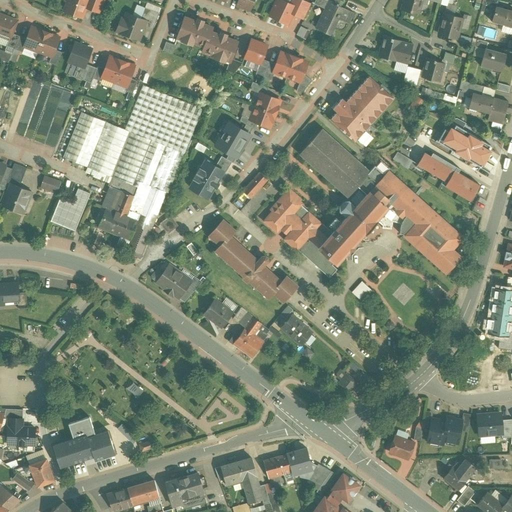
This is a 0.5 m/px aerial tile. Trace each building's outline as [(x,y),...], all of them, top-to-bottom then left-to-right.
[(64,0),(60,13),(83,21),(86,11),(98,15),(104,0),(64,0)] [(230,0),(234,1),(232,6),(247,11),(251,0),(230,0)] [(292,0),(291,4),(282,0),(271,0),(265,16),(286,25),(290,18),(303,24),(311,5),(300,0),(292,0)] [(314,0),(312,7),(320,10),(311,32),(331,40),(338,22),(349,26),(353,12),(324,0),(314,0)] [(420,0),(402,0),(400,11),(416,16),(420,0)] [(511,11),(491,7),(485,24),(511,31),(511,11)] [(148,20),(123,11),(115,36),(139,45),(148,20)] [(463,16),(441,11),(434,35),(456,42),(463,16)] [(18,20),(0,13),(0,37),(10,41),(18,20)] [(208,26),(181,16),(173,39),(200,49),(207,30),(208,26)] [(43,29),(28,24),(19,47),(34,54),(43,29)] [(305,39),(309,31),(298,26),(295,35),(305,39)] [(44,30),(35,54),(49,60),(59,36),(44,30)] [(200,49),(198,52),(229,64),(237,41),(207,30),(200,49)] [(398,38),(382,35),(375,58),(407,68),(413,49),(397,46),(398,38)] [(267,45),(247,38),(240,59),(261,66),(267,45)] [(161,51),(171,54),(173,45),(164,42),(161,51)] [(64,63),(76,67),(72,78),(89,86),(96,69),(86,65),(92,50),(72,43),(64,63)] [(505,53),(482,46),(475,68),(499,75),(505,53)] [(291,55),(276,51),(267,75),(282,79),(291,55)] [(120,60),(107,55),(98,79),(111,84),(120,60)] [(307,61),(291,56),(283,79),(299,85),(307,61)] [(444,61),(424,57),(419,80),(438,85),(444,61)] [(134,65),(120,60),(111,84),(125,89),(134,65)] [(245,62),(243,67),(254,70),(256,65),(245,62)] [(391,100),(367,78),(342,105),(338,102),(330,111),(333,114),(327,120),(352,143),(391,100)] [(507,93),(509,86),(496,82),(494,89),(507,93)] [(124,130),(80,112),(60,159),(134,189),(137,184),(167,195),(201,110),(142,86),(124,130)] [(282,101),(257,92),(251,108),(276,116),(282,101)] [(507,103),(467,93),(462,111),(484,116),(483,124),(501,128),(507,103)] [(276,117),(250,108),(245,123),(271,132),(276,117)] [(344,196),(367,171),(320,131),(298,156),(344,196)] [(492,147),(459,136),(453,152),(468,157),(466,163),(485,169),(492,147)] [(194,149),(202,152),(204,147),(196,144),(194,149)] [(202,159),(185,190),(207,203),(226,172),(202,159)] [(431,184),(439,171),(430,166),(422,179),(431,184)] [(461,239),(385,171),(330,232),(315,249),(333,265),(389,203),(414,225),(401,239),(442,275),(458,257),(451,250),(461,239)] [(60,181),(44,175),(40,187),(56,193),(60,181)] [(265,182),(257,175),(241,193),(248,200),(265,182)] [(478,181),(461,175),(458,183),(450,179),(445,187),(455,193),(454,196),(471,202),(478,181)] [(34,193),(7,183),(0,200),(0,208),(23,218),(34,193)] [(132,198),(108,189),(100,209),(136,223),(129,243),(125,253),(126,254),(141,259),(165,195),(137,184),(132,198)] [(288,187),(258,219),(325,280),(336,270),(314,250),(330,232),(301,207),(305,203),(288,187)] [(70,203),(57,198),(49,221),(74,230),(89,193),(75,188),(70,203)] [(100,209),(92,230),(129,243),(136,223),(100,209)] [(170,217),(159,222),(164,232),(175,227),(170,217)] [(213,246),(209,251),(266,301),(269,297),(280,304),(296,286),(231,236),(235,232),(219,219),(203,237),(213,246)] [(511,247),(506,246),(502,267),(511,269),(511,247)] [(150,281),(163,290),(178,271),(165,262),(150,281)] [(163,290),(176,300),(190,280),(178,271),(163,290)] [(360,281),(349,292),(360,302),(370,291),(360,281)] [(18,283),(12,284),(12,285),(2,286),(2,285),(0,284),(0,304),(4,304),(4,301),(19,300),(18,283)] [(212,298),(199,315),(219,331),(233,314),(212,298)] [(232,319),(240,324),(247,313),(239,308),(232,319)] [(291,314),(277,327),(297,348),(312,334),(291,314)] [(242,327),(229,344),(250,360),(264,342),(242,327)] [(307,360),(312,353),(305,348),(300,355),(307,360)] [(346,371),(336,379),(348,393),(358,384),(346,371)] [(129,383),(126,392),(137,395),(140,387),(129,383)] [(498,413),(476,415),(478,433),(500,431),(498,413)] [(19,417),(4,416),(2,446),(33,450),(35,429),(18,428),(19,417)] [(71,439),(49,446),(56,469),(90,459),(92,464),(113,458),(105,433),(94,437),(88,418),(66,424),(71,439)] [(462,420),(446,418),(446,419),(446,421),(443,440),(443,441),(458,443),(462,420)] [(446,421),(431,419),(427,441),(443,444),(443,441),(443,440),(446,421)] [(414,443),(395,436),(389,452),(408,459),(414,443)] [(142,452),(153,445),(150,440),(139,447),(142,452)] [(312,472),(305,447),(283,453),(289,473),(290,479),(312,472)] [(289,473),(283,453),(256,461),(262,481),(289,473)] [(46,457),(22,466),(32,491),(55,482),(46,457)] [(489,468),(500,467),(500,459),(488,460),(489,468)] [(250,460),(218,468),(223,487),(239,483),(245,507),(261,502),(250,460)] [(456,491),(473,469),(463,460),(454,472),(450,468),(441,479),(456,491)] [(199,471),(160,483),(169,511),(175,511),(208,502),(199,471)] [(359,483),(342,471),(329,488),(331,490),(340,496),(346,501),(352,493),(359,483)] [(152,479),(123,488),(128,508),(146,503),(148,511),(161,507),(152,479)] [(1,485),(0,486),(0,503),(9,510),(20,499),(1,485)] [(123,489),(107,495),(114,511),(128,508),(123,489)] [(337,500),(340,496),(331,490),(325,498),(334,505),(337,500)] [(494,511),(499,506),(484,494),(475,507),(481,511),(494,511)] [(343,511),(334,505),(325,498),(321,496),(309,511),(343,511)] [(511,511),(511,498),(508,496),(497,511),(511,511)] [(0,511),(6,511),(9,510),(0,503),(0,511)]
